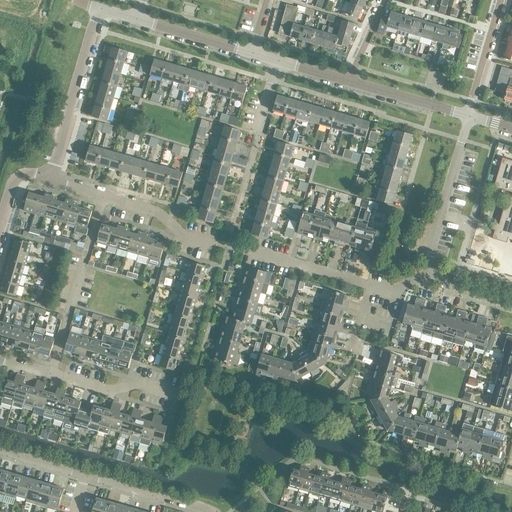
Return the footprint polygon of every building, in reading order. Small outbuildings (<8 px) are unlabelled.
[(321,9),(324,0),(318,0),(316,7),(321,9)] [(363,9),(366,0),(351,0),(350,3),(363,9)] [(358,19),(363,9),(350,3),(346,14),(358,19)] [(298,8),(287,5),(279,34),(290,37),(294,24),(298,8)] [(441,5),(439,13),(444,15),(447,7),(441,5)] [(398,31),(402,16),(391,12),(389,20),(382,18),(378,33),(385,35),(387,27),(398,31)] [(409,34),(414,19),(402,16),(398,31),(397,35),(408,38),(409,34)] [(421,37),(425,22),(414,19),(409,34),(421,37)] [(343,21),(340,31),(329,28),(327,34),(323,47),(346,53),(354,25),(343,21)] [(432,41),(437,26),(425,22),(421,37),(432,41)] [(301,40),(305,27),(294,24),(290,37),(301,40)] [(323,47),(327,34),(329,28),(323,26),(321,32),(316,31),(312,43),(323,47)] [(444,44),(448,29),(437,26),(432,41),(444,44)] [(312,43),(316,31),(305,27),(301,40),(312,43)] [(459,32),(448,29),(444,44),(455,47),(459,32)] [(394,44),(392,49),(404,53),(405,47),(394,44)] [(112,48),(109,60),(124,64),(127,52),(112,48)] [(121,76),(124,64),(109,60),(105,71),(121,76)] [(162,78),(166,63),(155,60),(150,75),(162,78)] [(173,82),(178,67),(166,63),(162,78),(173,82)] [(184,89),(189,70),(178,67),(173,82),(180,84),(179,88),(184,89)] [(511,74),(511,70),(502,67),(500,73),(511,76),(511,74)] [(196,89),(201,73),(189,70),(184,89),(189,91),(190,87),(196,89)] [(117,87),(121,76),(105,71),(102,83),(117,87)] [(208,92),(213,77),(201,73),(196,89),(208,92)] [(511,76),(500,73),(499,79),(510,82),(511,76)] [(220,95),(224,80),(213,77),(208,92),(220,95)] [(510,82),(499,79),(497,85),(508,88),(508,87),(510,82)] [(231,98),(236,83),(224,80),(220,95),(231,98)] [(117,87),(102,83),(99,94),(114,99),(117,87)] [(247,87),(236,83),(231,98),(230,101),(235,103),(235,100),(243,102),(247,87)] [(508,88),(497,85),(495,91),(506,94),(508,88)] [(114,99),(99,94),(95,106),(110,110),(114,99)] [(285,115),(289,99),(278,96),(273,111),(285,115)] [(297,118),(301,103),(289,99),(285,115),(297,118)] [(308,122),(313,106),(301,103),(297,118),(308,122)] [(110,110),(95,106),(92,117),(107,121),(110,110)] [(320,125),(324,110),(313,106),(308,122),(320,125)] [(331,128),(336,113),(324,110),(320,125),(331,128)] [(343,132),(347,117),(336,113),(331,128),(343,132)] [(354,135),(359,120),(347,117),(343,132),(354,135)] [(207,129),(204,128),(206,121),(202,120),(199,131),(206,133),(207,129)] [(366,138),(370,123),(359,120),(354,135),(354,138),(358,139),(359,136),(366,138)] [(237,143),(241,131),(226,127),(222,138),(237,143)] [(412,135),(397,131),(394,143),(409,147),(412,135)] [(234,154),(237,143),(222,138),(219,150),(234,154)] [(294,147),(279,142),(276,154),(291,158),(294,147)] [(406,159),(409,147),(394,143),(390,154),(406,159)] [(97,164),(102,149),(90,146),(86,161),(97,164)] [(109,168),(113,153),(102,149),(97,164),(109,168)] [(230,166),(234,154),(219,150),(215,161),(230,166)] [(353,152),(351,160),(358,162),(361,154),(353,152)] [(120,171),(125,156),(113,153),(109,168),(120,171)] [(287,170),(291,158),(276,154),(272,165),(287,170)] [(330,165),(332,158),(320,154),(318,162),(330,165)] [(402,170),(406,159),(390,154),(388,161),(386,160),(385,165),(387,166),(402,170)] [(132,174),(136,159),(125,156),(120,171),(132,174)] [(497,224),(492,239),(507,243),(508,238),(511,239),(511,159),(503,157),(494,186),(511,191),(511,196),(511,197),(510,196),(506,211),(503,210),(499,224),(497,224)] [(143,178),(148,163),(136,159),(132,174),(143,178)] [(295,160),(294,165),(304,168),(304,167),(306,163),(295,160)] [(227,177),(230,166),(215,161),(212,173),(227,177)] [(155,181),(159,166),(148,163),(143,178),(155,181)] [(287,170),(272,165),(269,177),(284,181),(287,170)] [(167,184),(171,169),(159,166),(155,181),(167,184)] [(399,182),(402,170),(387,166),(384,177),(399,182)] [(178,188),(183,173),(171,169),(167,184),(178,188)] [(223,189),(227,177),(212,173),(208,184),(223,189)] [(280,193),(284,181),(269,177),(265,188),(280,193)] [(396,193),(399,182),(384,177),(381,189),(396,193)] [(220,200),(223,189),(208,184),(205,196),(220,200)] [(280,193),(265,188),(262,200),(277,204),(280,193)] [(392,205),(396,193),(381,189),(377,201),(392,205)] [(35,214),(40,195),(29,192),(24,210),(35,214)] [(45,217),(51,195),(45,194),(44,197),(40,195),(35,214),(45,217)] [(346,203),(349,196),(342,194),(341,198),(340,202),(346,203)] [(55,220),(61,202),(56,200),(57,197),(51,195),(45,217),(55,220)] [(216,212),(220,200),(205,196),(201,208),(216,212)] [(361,208),(362,205),(364,200),(357,198),(355,206),(361,208)] [(66,223),(72,201),(66,200),(65,203),(61,202),(55,220),(66,223)] [(281,205),(277,204),(262,200),(258,212),(273,216),(275,209),(279,210),(281,205)] [(76,226),(81,208),(77,206),(78,203),(72,201),(66,223),(76,226)] [(81,208),(76,226),(74,231),(87,235),(88,229),(87,228),(92,211),(81,208)] [(213,223),(216,212),(201,208),(198,219),(213,223)] [(318,240),(324,219),(325,214),(315,211),(314,216),(308,234),(314,236),(313,239),(318,240)] [(273,216),(258,212),(255,223),(270,228),(276,230),(278,224),(271,223),(273,216)] [(308,234),(314,216),(303,213),(297,234),(301,235),(302,232),(308,234)] [(329,240),(334,222),(335,219),(331,218),(330,221),(324,219),(318,240),(322,241),(323,238),(329,240)] [(339,246),(345,225),(334,222),(329,240),(335,242),(335,245),(339,246)] [(270,228),(255,223),(252,235),(267,239),(270,228)] [(359,252),(366,231),(360,229),(362,225),(356,223),(355,228),(350,246),(356,248),(355,251),(359,252)] [(107,245),(112,227),(102,224),(96,242),(107,245)] [(118,248),(124,227),(118,225),(117,229),(112,227),(107,245),(118,248)] [(355,228),(345,225),(339,246),(343,247),(344,244),(350,246),(355,228)] [(128,251),(133,233),(129,232),(130,229),(124,227),(118,248),(128,251)] [(372,247),(380,249),(385,233),(372,229),(371,232),(366,231),(359,252),(364,253),(365,251),(371,252),(372,247)] [(138,255),(145,233),(139,232),(138,235),(133,233),(128,251),(137,254),(138,255)] [(147,263),(154,240),(150,238),(151,235),(145,233),(138,255),(137,254),(135,260),(147,263)] [(15,238),(12,249),(28,253),(31,243),(15,238)] [(165,243),(154,240),(147,263),(159,267),(161,261),(160,260),(165,243)] [(28,253),(12,249),(9,259),(25,264),(28,253)] [(47,251),(45,259),(51,261),(53,253),(49,252),(47,251)] [(25,264),(9,259),(6,270),(22,274),(25,264)] [(190,261),(187,272),(203,276),(206,266),(190,261)] [(266,273),(245,266),(244,270),(246,271),(245,278),(263,283),(266,273)] [(22,274),(6,270),(3,280),(18,285),(22,274)] [(199,288),(203,276),(187,272),(183,283),(199,288)] [(269,285),(263,283),(245,278),(243,284),(240,283),(239,287),(260,293),(266,295),(269,285)] [(18,285),(3,280),(0,289),(0,290),(15,296),(18,285)] [(196,298),(199,288),(183,283),(180,293),(196,298)] [(260,293),(239,287),(238,291),(241,292),(239,298),(257,304),(260,293)] [(346,303),(348,296),(330,291),(327,301),(348,307),(349,303),(346,303)] [(193,308),(196,298),(180,293),(177,303),(193,308)] [(257,304),(239,298),(237,305),(234,304),(233,308),(254,314),(257,304)] [(413,328),(421,300),(417,298),(415,306),(408,305),(403,323),(412,325),(411,328),(413,328)] [(422,334),(429,311),(423,309),(425,301),(421,300),(413,328),(412,331),(422,334)] [(347,311),(348,307),(327,301),(324,312),(342,317),(344,310),(347,311)] [(190,319),(193,308),(177,303),(174,314),(190,319)] [(432,338),(442,306),(437,304),(435,312),(429,311),(422,334),(422,335),(432,338)] [(443,341),(450,317),(444,315),(446,307),(442,306),(432,338),(443,341)] [(254,314),(233,308),(232,312),(235,313),(233,319),(245,323),(251,325),(254,314)] [(340,323),(342,317),(324,312),(319,311),(318,315),(322,317),(321,322),(342,328),(343,324),(340,323)] [(453,344),(463,312),(458,311),(456,318),(450,317),(443,341),(453,344)] [(463,347),(465,341),(470,323),(464,321),(467,313),(463,312),(453,344),(463,347)] [(187,329),(190,319),(174,314),(171,324),(187,329)] [(233,319),(227,317),(225,324),(223,323),(222,327),(242,333),(245,323),(233,319)] [(475,346),(483,318),(479,317),(476,325),(470,323),(465,341),(474,344),(473,346),(475,346)] [(487,319),(483,318),(475,346),(474,349),(484,352),(491,329),(485,327),(487,319)] [(6,346),(13,325),(2,322),(0,329),(0,340),(1,341),(0,345),(6,346)] [(341,332),(342,328),(321,322),(318,332),(336,338),(338,331),(341,332)] [(184,339),(187,329),(171,324),(168,335),(184,339)] [(18,346),(23,328),(13,325),(6,346),(12,348),(13,345),(18,346)] [(242,333),(222,327),(220,331),(223,332),(221,338),(239,343),(242,333)] [(27,352),(33,331),(23,328),(18,346),(22,347),(21,351),(27,352)] [(38,352),(44,334),(33,331),(27,352),(33,354),(34,351),(38,352)] [(75,353),(81,335),(70,331),(65,350),(75,353)] [(55,337),(53,337),(54,334),(46,332),(45,335),(44,334),(38,352),(49,355),(55,337)] [(335,344),(336,338),(318,332),(315,343),(330,347),(336,349),(337,345),(335,344)] [(85,359),(91,338),(81,335),(75,353),(80,354),(79,357),(85,359)] [(106,365),(114,338),(103,335),(102,341),(96,359),(101,360),(100,363),(106,365)] [(181,350),(184,339),(168,335),(165,345),(181,350)] [(505,342),(506,343),(503,353),(504,353),(511,355),(511,337),(507,336),(505,342)] [(96,359),(102,341),(91,338),(85,359),(91,361),(92,358),(96,359)] [(117,365),(124,341),(114,338),(106,365),(112,367),(113,364),(117,365)] [(239,343),(221,338),(219,345),(217,344),(216,348),(236,354),(238,349),(240,350),(242,346),(239,345),(239,343)] [(128,342),(124,341),(117,365),(128,368),(133,350),(126,348),(128,342)] [(330,347),(315,343),(312,342),(310,347),(314,348),(312,353),(326,364),(330,347)] [(177,361),(181,350),(165,345),(162,356),(177,361)] [(236,354),(216,348),(215,352),(217,352),(215,359),(238,366),(241,355),(236,354)] [(377,357),(376,361),(397,367),(400,357),(382,351),(380,358),(377,357)] [(310,372),(326,364),(312,353),(303,358),(310,372)] [(511,355),(504,353),(501,364),(506,365),(511,366),(511,355)] [(267,376),(272,358),(262,355),(256,376),(260,377),(260,374),(267,376)] [(449,358),(447,364),(458,366),(460,361),(460,358),(450,355),(449,358)] [(174,371),(177,361),(162,356),(159,366),(174,371)] [(278,376),(282,361),(272,358),(267,376),(273,378),(272,380),(277,382),(278,376)] [(295,381),(310,372),(303,358),(293,364),(295,381)] [(295,381),(293,364),(282,361),(278,376),(295,381)] [(397,367),(376,361),(375,365),(377,366),(376,372),(394,377),(393,378),(398,379),(400,374),(395,372),(397,367)] [(430,363),(424,361),(420,374),(426,375),(430,363)] [(460,361),(458,366),(468,369),(469,363),(460,361)] [(511,366),(506,365),(501,364),(498,374),(511,378),(511,366)] [(394,377),(376,372),(374,378),(371,378),(370,382),(375,383),(391,388),(393,378),(394,377)] [(11,406),(20,375),(16,374),(14,382),(7,380),(6,385),(2,384),(0,390),(0,397),(2,398),(1,402),(11,406)] [(511,378),(498,374),(495,385),(511,389),(511,378)] [(23,404),(29,386),(23,384),(25,377),(20,375),(11,406),(22,409),(23,404)] [(469,378),(468,384),(475,386),(477,380),(469,378)] [(34,407),(41,381),(37,380),(34,388),(29,386),(23,404),(34,407)] [(42,416),(49,392),(43,390),(46,383),(41,381),(34,407),(32,413),(42,416)] [(387,398),(391,388),(375,383),(371,400),(387,398)] [(511,389),(495,385),(492,395),(511,400),(511,389)] [(53,419),(62,387),(57,386),(55,394),(49,392),(42,416),(53,419)] [(63,422),(63,421),(70,398),(64,396),(66,389),(62,387),(53,419),(63,422)] [(465,392),(463,399),(470,401),(471,394),(465,392)] [(511,400),(492,395),(489,405),(511,411),(511,400)] [(81,401),(70,398),(63,421),(74,424),(73,425),(80,427),(85,410),(79,408),(81,401)] [(379,415),(397,405),(394,401),(390,403),(387,398),(371,400),(379,415)] [(109,429),(117,404),(112,402),(110,410),(104,408),(97,431),(108,434),(109,429)] [(120,432),(125,414),(119,413),(121,405),(117,404),(109,429),(120,432)] [(97,431),(104,408),(93,405),(91,412),(85,410),(80,427),(87,429),(87,428),(97,431)] [(387,430),(398,417),(395,412),(398,411),(395,407),(397,406),(397,405),(379,415),(387,430)] [(130,435),(138,410),(133,408),(131,416),(125,414),(120,432),(119,436),(129,439),(130,435)] [(139,443),(146,420),(140,419),(142,411),(138,410),(130,435),(129,440),(139,443)] [(149,446),(151,442),(158,416),(154,414),(151,422),(146,420),(139,443),(149,446)] [(404,435),(408,420),(410,415),(404,414),(403,419),(398,417),(387,430),(404,435)] [(163,417),(158,416),(151,442),(161,445),(167,427),(160,425),(163,417)] [(414,441),(420,418),(415,417),(414,422),(408,420),(404,435),(402,441),(406,442),(406,439),(414,441)] [(423,447),(429,426),(424,425),(426,420),(420,418),(414,441),(420,443),(419,445),(423,447)] [(434,447),(441,424),(435,423),(434,428),(429,426),(423,447),(427,448),(427,445),(434,447)] [(444,453),(450,432),(444,431),(446,426),(441,424),(434,447),(441,449),(440,452),(444,453)] [(466,453),(474,427),(463,424),(460,435),(456,447),(457,447),(463,449),(462,452),(466,453)] [(477,453),(482,436),(484,430),(474,427),(466,453),(470,454),(470,452),(477,453)] [(43,429),(41,436),(57,440),(59,433),(43,429)] [(456,447),(460,435),(450,432),(444,453),(447,454),(448,451),(455,454),(457,447),(456,447)] [(487,459),(493,439),(482,436),(477,453),(483,455),(483,458),(487,459)] [(503,442),(493,439),(487,459),(490,460),(491,458),(498,459),(501,460),(503,459),(505,454),(504,452),(500,451),(503,442)] [(115,450),(113,458),(122,461),(124,453),(115,450)] [(299,490),(305,468),(301,467),(299,472),(293,471),(288,487),(299,490)] [(310,493),(314,476),(308,475),(310,470),(305,468),(299,490),(310,493)] [(6,493),(11,476),(12,474),(1,471),(0,473),(0,494),(6,496),(7,493),(6,493)] [(320,496),(326,474),(321,473),(320,478),(314,476),(310,493),(320,496)] [(17,496),(22,477),(12,474),(11,476),(6,493),(7,493),(6,496),(16,499),(17,496)] [(330,499),(335,482),(329,480),(331,475),(326,474),(320,496),(330,499)] [(27,499),(32,482),(32,480),(22,477),(17,496),(27,499)] [(341,502),(347,480),(342,479),(341,484),(335,482),(330,499),(341,502)] [(36,505),(43,483),(32,480),(32,482),(27,499),(26,502),(36,505)] [(351,505),(356,488),(350,486),(352,481),(347,480),(341,502),(351,505)] [(47,508),(52,489),(53,486),(43,483),(36,505),(47,508)] [(362,508),(368,486),(363,484),(362,490),(356,488),(351,505),(362,508)] [(64,489),(63,489),(53,486),(52,489),(47,508),(57,511),(64,489)] [(372,510),(377,494),(371,492),(372,487),(368,486),(362,508),(372,510)] [(377,511),(383,511),(389,492),(384,490),(382,495),(377,494),(372,510),(377,511)] [(104,511),(107,504),(107,502),(97,499),(92,511),(104,511)] [(115,511),(118,505),(107,502),(107,504),(104,511),(115,511)]
